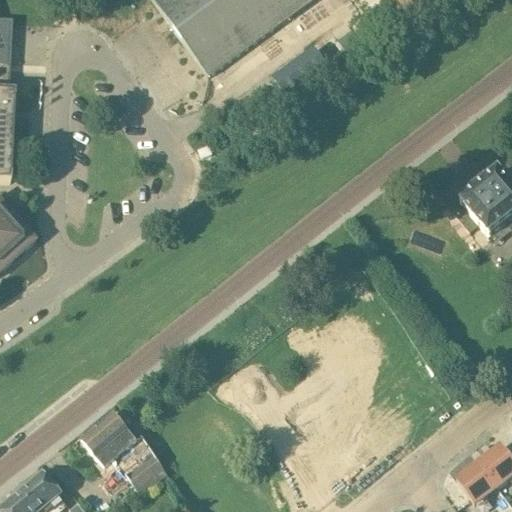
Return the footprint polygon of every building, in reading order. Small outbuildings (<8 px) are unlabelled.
[(208,78),(315,0),(151,0),(172,29),(208,78)] [(0,184),(10,184),(14,93),(9,92),(10,70),(11,42),(2,41),(0,35),(0,184)] [(294,110),(336,79),(313,51),(272,81),(294,110)] [(511,178),(506,171),(500,176),(498,173),(459,204),(461,206),(452,213),(469,235),(479,228),(489,240),(511,221),(511,178)] [(0,274),(35,244),(0,204),(0,274)] [(136,445),(112,416),(80,443),(104,472),(113,465),(138,496),(167,479),(142,439),(136,445)] [(511,463),(501,449),(479,466),(497,490),(511,478),(511,463)] [(475,507),(497,490),(479,466),(456,483),(471,502),(475,507)] [(26,510),(27,511),(64,511),(67,510),(60,501),(63,499),(45,476),(26,491),(35,503),(26,510)] [(0,511),(27,511),(26,510),(35,503),(26,491),(0,511)]
